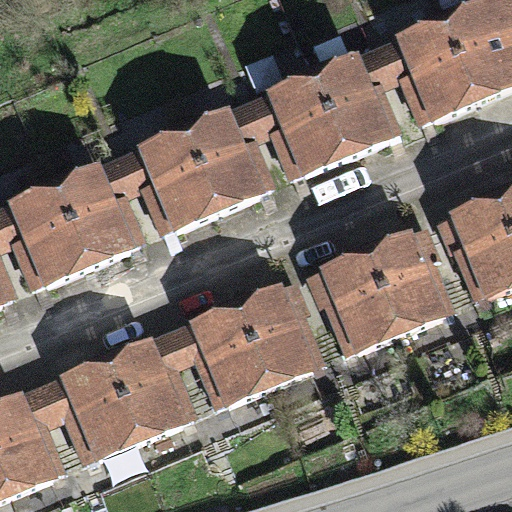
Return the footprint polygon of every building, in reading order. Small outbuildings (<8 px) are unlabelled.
[(511,0),(443,28),(477,114),(511,100),(511,0)] [(400,57),(382,64),(397,101),(406,97),(421,135),(477,114),(443,28),(396,47),(400,57)] [(365,63),(315,83),(350,166),(405,143),(388,104),(397,101),(382,64),(368,71),(365,63)] [(270,109),(254,115),(269,153),(278,149),(294,191),(350,166),(315,83),(267,102),(270,109)] [(233,116),(183,138),(220,224),(279,200),(260,156),(269,153),(254,115),(236,122),(233,116)] [(140,162),(124,169),(140,205),(147,202),(166,247),(220,224),(183,138),(138,157),(140,162)] [(103,171),(56,190),(92,278),(151,254),(132,209),(140,205),(124,169),(106,176),(103,171)] [(11,217),(0,221),(0,228),(13,261),(18,259),(36,302),(92,278),(56,190),(8,210),(11,217)] [(511,196),(491,204),(511,257),(511,196)] [(455,231),(440,237),(470,311),(511,294),(511,257),(491,204),(450,220),(455,231)] [(0,316),(19,309),(2,266),(13,261),(0,228),(0,316)] [(413,239),(364,258),(400,344),(453,320),(437,280),(446,277),(431,240),(416,247),(413,239)] [(319,285),(309,290),(342,368),(400,344),(364,258),(316,278),(319,285)] [(282,292),(232,314),(269,400),(327,376),(308,332),(318,329),(302,291),(285,298),(282,292)] [(189,338),(173,345),(188,381),(195,378),(215,423),(269,400),(232,314),(186,333),(189,338)] [(152,347),(104,366),(141,454),(199,431),(180,385),(188,381),(173,345),(154,353),(152,347)] [(60,393),(46,399),(62,437),(66,435),(84,478),(141,454),(104,366),(56,386),(60,393)] [(24,401),(0,410),(0,484),(10,508),(67,485),(50,442),(62,437),(46,399),(26,407),(24,401)] [(0,511),(10,508),(0,484),(0,511)]
